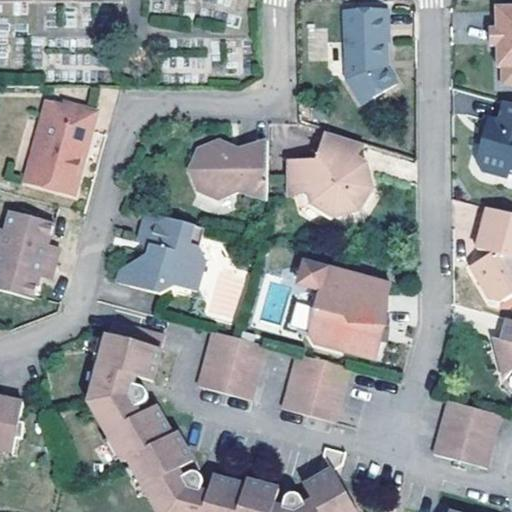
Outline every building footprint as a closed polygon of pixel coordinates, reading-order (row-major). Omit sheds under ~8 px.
[(511,83),(511,9),(498,10),(498,29),(492,29),(492,47),(498,47),(499,67),(503,67),(511,67),(511,83)] [(386,60),(389,59),(389,44),(391,43),(391,12),(347,13),(348,77),(364,104),(400,84),(390,68),(386,70),(386,60)] [(511,83),(511,67),(503,67),(503,86),(511,86),(511,83)] [(85,158),(99,111),(69,102),(67,107),(50,102),(27,178),(76,192),(85,158)] [(511,106),(505,104),(501,123),(497,122),(495,126),(491,143),(485,141),(478,166),(483,174),(507,181),(510,171),(511,171),(511,106)] [(490,125),(485,141),(491,143),(495,126),(490,125)] [(355,157),(364,144),(328,132),(320,155),(325,159),(290,162),(292,195),(313,192),(314,204),(342,216),(366,208),(379,187),(366,162),(355,157)] [(240,194),(270,202),(272,141),(244,148),(224,140),(202,147),(192,169),(200,192),(220,200),(240,194)] [(457,201),(449,236),(474,242),(482,206),(457,201)] [(511,216),(490,211),(479,252),(489,255),(497,256),(495,264),(487,263),(474,270),(494,302),(502,304),(511,298),(511,216)] [(10,232),(0,270),(0,289),(39,300),(43,284),(38,282),(40,276),(45,278),(56,280),(59,266),(63,250),(52,247),(47,246),(49,239),(54,241),(58,224),(15,212),(10,232)] [(154,257),(144,263),(129,274),(133,286),(161,294),(176,283),(198,289),(207,255),(202,247),(207,228),(148,213),(142,236),(146,244),(150,244),(156,246),(154,257)] [(0,269),(0,270),(10,232),(0,229),(0,269)] [(150,244),(144,263),(154,257),(156,246),(150,244)] [(497,256),(489,255),(487,263),(495,264),(497,256)] [(399,288),(315,260),(307,282),(330,290),(315,334),(320,343),(379,362),(388,335),(388,329),(393,330),(395,305),(399,288)] [(165,337),(112,322),(107,340),(101,362),(95,384),(95,388),(97,413),(97,415),(110,437),(121,456),(125,463),(128,461),(132,467),(143,485),(155,507),(157,509),(160,511),(355,511),(333,473),(303,487),(309,502),(303,505),(301,500),(297,497),(294,496),(289,496),(286,497),(284,499),(280,509),(273,507),(277,491),(245,482),(243,485),(227,481),(211,476),(206,493),(198,491),(200,486),(201,480),(200,478),(198,474),(195,472),(191,471),(186,473),(181,477),(177,469),(191,460),(176,431),(171,433),(154,403),(140,412),(137,406),(144,401),(146,398),(147,394),(146,390),(143,386),(134,383),(135,375),(153,380),(165,337)] [(511,322),(511,323),(506,344),(498,342),(508,381),(511,377),(511,322)] [(267,346),(213,331),(198,386),(218,391),(252,401),(267,346)] [(101,362),(107,340),(100,338),(94,360),(101,362)] [(307,417),(336,426),(351,369),(297,354),(283,410),(307,417)] [(0,449),(14,452),(17,438),(21,421),(26,402),(7,398),(0,396),(0,449)] [(448,402),(434,455),(486,470),(502,416),(448,402)] [(17,438),(23,439),(27,422),(21,421),(17,438)] [(103,441),(114,460),(121,456),(110,437),(103,441)] [(340,454),(324,450),(322,458),(333,473),(342,468),(345,461),(347,456),(340,454)] [(132,467),(126,471),(136,489),(143,485),(132,467)]
